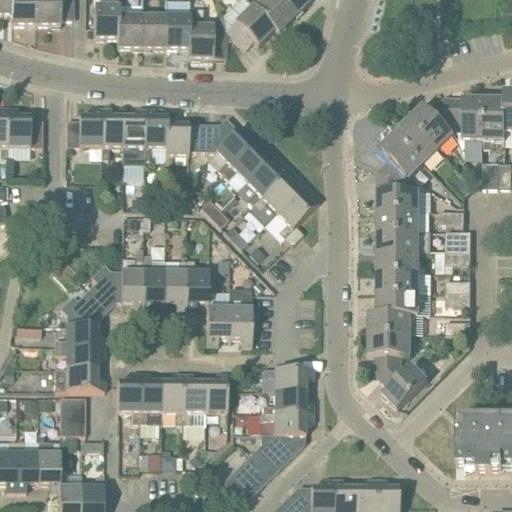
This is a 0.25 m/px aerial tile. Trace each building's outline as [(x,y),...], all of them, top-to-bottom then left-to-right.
[(0,0),(0,21),(11,22),(12,22),(12,0),(0,0)] [(11,22),(11,31),(35,31),(35,0),(12,0),(12,22),(11,22)] [(35,0),(35,31),(60,32),(60,26),(72,26),(72,0),(35,0)] [(274,35),(274,36),(277,39),(294,22),(272,0),(268,0),(255,13),(252,9),(251,10),(255,15),(255,16),(274,35)] [(272,0),(294,22),(316,0),(272,0)] [(225,38),(225,47),(232,45),(244,57),(253,48),(257,52),(274,36),(274,35),(255,16),(255,15),(251,10),(226,36),(221,22),(220,23),(225,38)] [(93,45),(118,46),(118,20),(118,12),(94,12),(93,35),(93,44),(93,45)] [(189,14),(188,21),(188,56),(187,65),(225,65),(225,47),(225,38),(220,23),(213,25),(213,31),(203,31),(204,14),(189,14)] [(117,54),(141,55),(141,21),(118,20),(118,46),(117,54)] [(141,55),(164,55),(165,21),(141,21),(141,55)] [(165,21),(164,55),(188,56),(188,21),(165,21)] [(85,35),(85,44),(93,44),(93,35),(85,35)] [(504,105),(504,138),(505,138),(511,138),(511,96),(502,96),(502,105),(504,105)] [(454,140),(448,134),(454,129),(443,104),(430,117),(424,110),(408,125),(438,156),(454,140)] [(461,129),(461,147),(482,147),(482,104),(443,104),(454,129),(461,129)] [(482,104),(482,147),(505,147),(505,138),(504,138),(504,105),(502,105),(482,104)] [(7,154),(42,154),(42,127),(30,127),(30,123),(17,123),(17,115),(7,115),(7,154)] [(65,154),(101,154),(101,115),(91,115),(91,123),(78,123),(78,127),(66,127),(65,154)] [(108,154),(122,155),(123,123),(111,123),(111,115),(101,115),(101,154),(101,165),(108,165),(108,154)] [(144,171),(144,165),(144,115),(134,115),(134,123),(123,123),(122,155),(122,171),(144,171)] [(164,173),(166,173),(167,123),(154,123),(154,116),(144,115),(144,165),(152,165),(152,167),(164,167),(164,173)] [(173,162),(188,162),(188,131),(176,131),(176,123),(167,123),(166,173),(173,173),(173,162)] [(188,157),(212,158),(235,135),(225,124),(218,131),(188,131),(188,162),(188,157)] [(423,170),(438,156),(408,125),(393,140),(423,170)] [(217,176),(223,181),(258,147),(251,140),(245,145),(235,135),(212,158),(213,158),(224,169),(217,176)] [(408,183),(409,185),(423,170),(393,140),(379,154),(389,165),(376,178),(376,179),(401,189),(403,188),(408,183)] [(234,200),(236,198),(267,167),(259,159),(265,154),(258,147),(223,181),(227,186),(224,189),(234,200)] [(498,194),(511,195),(511,194),(511,193),(511,175),(511,176),(511,154),(511,153),(505,154),(505,161),(504,161),(504,170),(498,169),(498,194)] [(482,194),(498,194),(498,169),(504,170),(504,161),(494,160),(494,166),(490,166),(490,168),(482,168),(482,194)] [(248,207),(252,212),(288,177),(281,170),(275,176),(267,167),(236,198),(247,208),(248,207)] [(263,232),(275,220),(298,198),(289,190),(295,185),(288,177),(252,212),(248,217),(263,232)] [(456,178),(447,187),(463,203),(472,194),(456,178)] [(419,196),(425,196),(425,192),(411,192),(403,188),(401,189),(376,179),(376,218),(419,218),(419,196)] [(122,190),(122,211),(133,211),(133,190),(122,190)] [(283,244),(295,232),(319,209),(311,201),(306,207),(298,198),(275,220),(285,231),(277,238),(283,244)] [(110,199),(110,209),(120,209),(120,199),(110,199)] [(154,205),(153,216),(162,216),(163,206),(160,206),(160,203),(156,203),(156,206),(154,205)] [(200,213),(210,224),(218,215),(208,205),(200,213)] [(185,207),(176,207),(176,218),(185,218),(185,207)] [(218,215),(210,224),(220,234),(228,225),(218,215)] [(376,238),(419,238),(419,218),(376,218),(376,238)] [(438,218),(438,231),(463,231),(463,218),(438,218)] [(135,223),(124,223),(124,234),(135,234),(135,223)] [(166,223),(166,233),(174,233),(174,223),(166,223)] [(295,232),(283,244),(291,252),(303,240),(295,232)] [(434,260),(470,259),(470,237),(445,237),(445,257),(434,257),(434,260)] [(376,238),(376,259),(419,259),(431,259),(431,238),(419,238),(376,238)] [(240,239),(232,246),(240,254),(248,247),(240,239)] [(253,251),(247,257),(256,267),(263,260),(253,251)] [(132,316),(142,316),(143,266),(142,266),(143,253),(134,253),(134,266),(135,266),(135,276),(120,276),(120,277),(116,277),(115,308),(132,309),(132,316)] [(376,280),(419,280),(419,259),(376,259),(376,280)] [(454,279),(454,272),(470,272),(470,259),(434,260),(434,279),(454,279)] [(228,279),(229,265),(216,265),(216,277),(216,279),(228,279)] [(152,309),(164,309),(165,276),(165,266),(143,266),(142,316),(152,316),(152,309)] [(175,317),(185,317),(186,266),(178,266),(178,276),(165,276),(164,309),(176,309),(175,317)] [(208,303),(208,302),(208,278),(208,276),(193,276),(193,266),(186,266),(185,317),(195,317),(196,309),(206,309),(207,309),(207,303),(208,303)] [(106,318),(115,308),(116,277),(111,277),(104,270),(91,284),(93,286),(86,293),(88,295),(86,297),(106,318)] [(376,300),(419,300),(419,280),(376,280),(376,300)] [(445,299),(470,300),(470,287),(445,287),(445,299)] [(253,300),(261,300),(261,292),(253,292),(253,300)] [(66,327),(97,327),(106,318),(86,297),(78,306),(73,302),(60,315),(66,321),(66,327)] [(445,310),(445,312),(470,312),(470,300),(445,299),(445,301),(440,301),(440,299),(437,299),(437,310),(445,310)] [(376,320),(423,320),(431,320),(430,300),(419,300),(376,300),(376,320)] [(217,345),(228,345),(229,312),(215,312),(215,302),(208,302),(208,303),(207,303),(207,309),(206,309),(206,353),(217,353),(217,345)] [(229,312),(228,345),(240,345),(240,353),(251,353),(251,303),(243,303),(243,312),(229,312)] [(368,341),(410,341),(423,341),(423,320),(376,320),(368,320),(368,341)] [(55,354),(104,354),(104,344),(97,344),(97,327),(66,327),(66,331),(65,331),(65,346),(55,346),(55,354)] [(445,338),(445,341),(470,341),(470,328),(439,328),(439,338),(445,338)] [(17,342),(41,342),(41,333),(17,333),(17,342)] [(375,380),(403,368),(403,362),(410,362),(410,341),(368,341),(368,362),(375,362),(375,380)] [(65,375),(96,376),(96,364),(104,364),(104,354),(55,354),(55,360),(65,360),(65,375)] [(403,368),(375,380),(388,394),(381,400),(397,416),(427,386),(411,370),(408,374),(403,369),(403,368)] [(14,375),(3,375),(3,386),(14,386),(14,375)] [(54,389),(54,398),(104,398),(104,387),(96,387),(96,376),(65,375),(65,389),(54,389)] [(273,398),(304,398),(304,387),(312,387),(312,376),(262,376),(262,398),(273,398)] [(131,430),(139,430),(139,380),(129,380),(129,388),(117,388),(116,419),(131,419),(131,430)] [(161,430),(161,419),(161,388),(149,388),(149,380),(139,380),(139,430),(161,430)] [(175,430),(182,430),(182,380),(173,380),(173,388),(161,388),(161,419),(175,419),(175,430)] [(204,430),(204,419),(204,388),(192,388),(192,380),(182,380),(182,430),(204,430)] [(218,430),(227,430),(226,381),(216,381),(216,388),(204,388),(204,419),(218,420),(218,430)] [(263,419),(312,420),(312,410),(304,410),(304,398),(273,398),(273,412),(263,412),(263,419)] [(38,404),(38,417),(51,416),(51,404),(38,404)] [(60,416),(85,417),(85,404),(60,404),(60,416)] [(24,418),(37,418),(37,405),(24,405),(24,418)] [(60,429),(85,429),(85,417),(60,416),(60,429)] [(247,432),(247,419),(233,418),(233,432),(247,432)] [(260,440),(304,442),(304,430),(312,430),(312,420),(263,419),(262,427),(259,427),(259,440),(260,440)] [(60,429),(60,442),(63,442),(76,442),(85,442),(85,429),(60,429)] [(511,431),(456,431),(455,470),(476,471),(476,477),(502,477),(502,471),(511,470),(511,431)] [(252,459),(274,480),(304,450),(304,442),(260,440),(260,451),(252,459)] [(76,458),(76,442),(63,442),(63,458),(76,458)] [(5,498),(15,498),(15,447),(8,447),(8,458),(0,457),(0,490),(5,490),(5,498)] [(25,490),(37,490),(37,458),(23,458),(23,447),(15,447),(15,498),(25,498),(25,490)] [(60,482),(60,481),(60,448),(52,448),(52,458),(37,458),(37,490),(48,490),(49,498),(58,498),(59,498),(59,482),(60,482)] [(103,448),(82,448),(82,459),(102,460),(103,448)] [(160,475),(175,476),(175,462),(175,461),(169,461),(169,455),(161,454),(160,475)] [(206,467),(218,455),(206,455),(206,467)] [(200,457),(188,464),(195,474),(206,467),(200,457)] [(274,480),(252,459),(222,489),(244,510),(274,480)] [(145,475),(159,475),(159,465),(145,465),(145,475)] [(80,511),(80,491),(67,491),(67,481),(60,481),(60,482),(59,482),(59,498),(58,498),(58,511),(80,511)] [(80,491),(80,511),(103,511),(103,482),(95,482),(95,491),(80,491)] [(332,511),(332,486),(322,486),(322,494),(309,494),(309,511),(332,511)] [(353,511),(354,494),(342,494),(342,486),(332,486),(332,511),(353,511)] [(375,511),(375,486),(365,486),(365,494),(354,494),(353,511),(375,511)] [(397,511),(398,494),(386,494),(385,486),(375,486),(375,511),(397,511)] [(309,511),(309,494),(296,494),(277,511),(309,511)]
